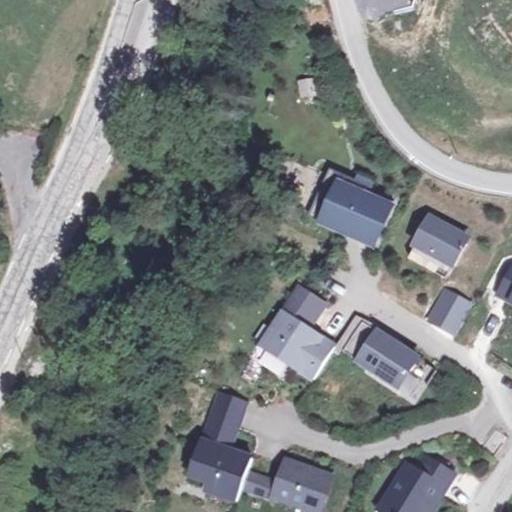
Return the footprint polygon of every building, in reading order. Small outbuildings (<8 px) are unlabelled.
[(297,80),(300,99),(317,96),(313,77),(297,80)] [(320,223),(380,258),(404,214),(343,182),(320,223)] [(476,244),(432,219),(414,250),(458,275),(476,244)] [(511,275),(500,297),(511,303),(511,275)] [(452,327),(468,297),(451,289),(436,319),(452,327)] [(356,311),(344,329),(366,344),(379,325),(356,311)] [(261,348),(313,381),(330,352),(333,348),(282,316),(261,348)] [(382,321),(379,325),(399,339),(402,335),(382,321)] [(338,339),(360,354),(375,364),(400,381),(410,367),(420,352),(399,339),(379,325),(366,344),(344,329),(338,339)] [(398,386),(400,381),(375,364),(372,368),(398,386)] [(410,367),(400,381),(413,389),(422,375),(410,367)] [(248,404),(221,395),(212,421),(232,428),(225,451),(230,452),(248,404)] [(232,428),(212,421),(193,473),(213,481),(209,494),(238,504),(243,490),(248,476),(254,460),(230,452),(225,451),(232,428)] [(435,456),(425,449),(416,463),(408,458),(381,504),(393,511),(425,511),(444,482),(447,483),(456,469),(447,464),(435,456)] [(439,450),(435,456),(447,464),(451,458),(439,450)] [(275,498),(318,511),(330,482),(287,466),(279,487),(275,498)] [(262,481),(248,476),(243,490),(257,495),(262,481)] [(279,487),(262,481),(257,495),(274,501),(275,498),(279,487)]
